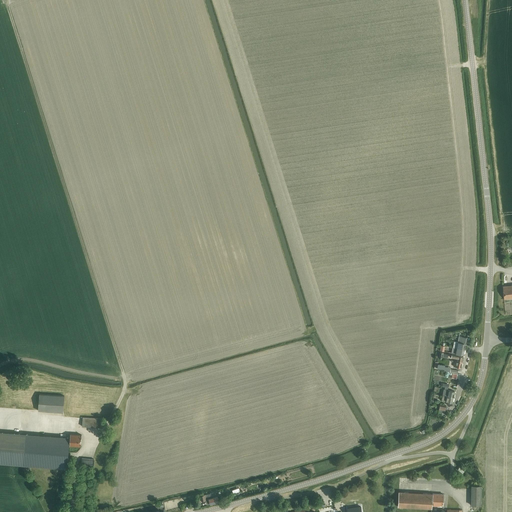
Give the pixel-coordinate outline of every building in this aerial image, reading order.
[(511,285),(504,286),(503,286),(504,299),(511,298),(511,285)] [(454,341),(453,347),(464,349),(466,344),(465,344),(466,341),(467,338),(461,337),(460,343),(454,341)] [(444,389),(443,395),(453,397),(455,391),(447,390),(449,385),(443,383),(442,386),(445,387),(444,389)] [(38,411),(63,412),(64,396),(40,394),(38,411)] [(436,396),(440,396),(441,395),(434,394),(432,402),(433,402),(434,398),(435,398),(436,396)] [(443,395),(441,401),(446,402),(447,403),(447,405),(452,406),(452,403),(454,397),(453,397),(443,395)] [(102,428),(103,418),(83,417),(82,426),(102,428)] [(0,432),(0,462),(24,464),(26,435),(0,432)] [(71,434),(70,445),(81,446),(82,435),(71,434)] [(26,435),(24,464),(66,468),(69,438),(26,435)] [(82,458),(81,465),(93,467),(94,460),(82,458)] [(481,505),(481,485),(471,485),(471,505),(481,505)] [(443,505),(444,494),(399,492),(398,507),(431,509),(432,505),(443,505)] [(202,495),(203,501),(206,500),(207,505),(210,504),(219,502),(218,497),(210,498),(209,494),(202,495)]
